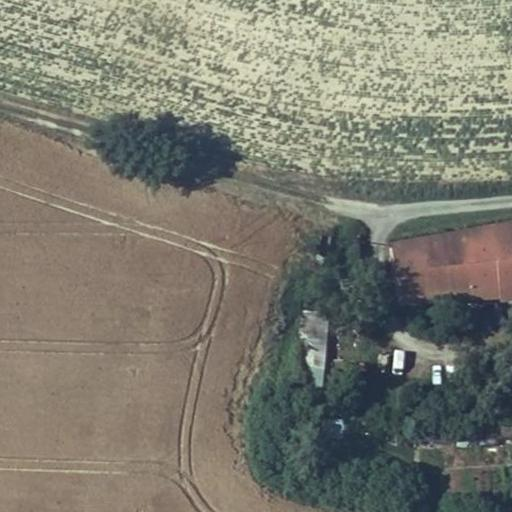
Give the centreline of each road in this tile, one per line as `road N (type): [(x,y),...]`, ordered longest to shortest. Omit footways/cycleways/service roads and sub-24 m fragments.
road 1 (track): [(0,107),(330,202)]
road 2 (unclassified): [(511,201),(406,210),(330,202)]
